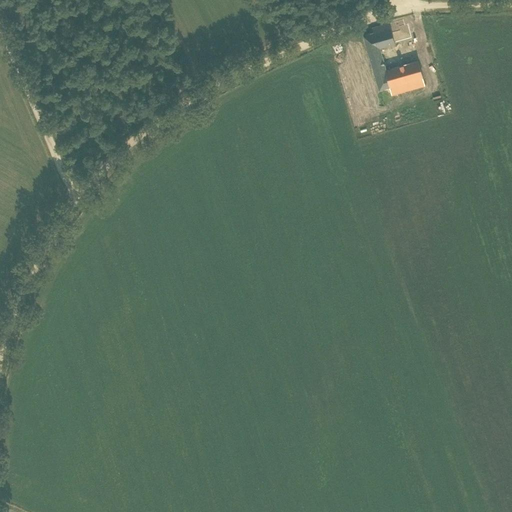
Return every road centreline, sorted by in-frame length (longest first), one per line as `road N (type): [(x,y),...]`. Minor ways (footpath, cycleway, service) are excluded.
road 1 (track): [(403,6),(195,97),(135,139),(78,194),(48,240),(0,362)]
road 2 (track): [(78,194),(0,27)]
